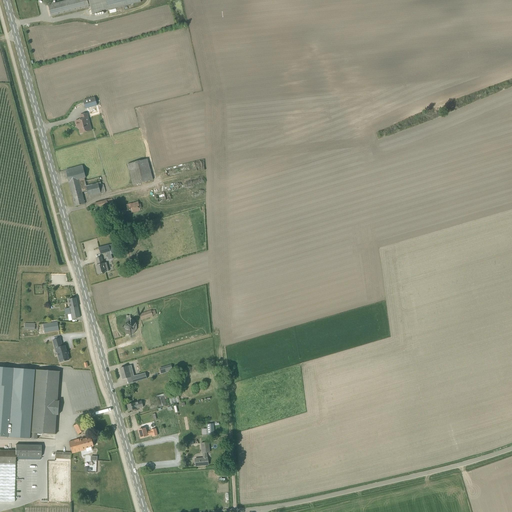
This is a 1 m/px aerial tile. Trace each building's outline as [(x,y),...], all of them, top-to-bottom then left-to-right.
[(87,0),(69,0),(54,4),(52,4),(48,5),(51,16),(89,7),(87,0)] [(88,0),(92,15),(141,2),(140,0),(88,0)] [(86,108),(97,105),(95,97),(84,100),(86,108)] [(90,131),(87,122),(89,122),(87,113),(80,115),(81,120),(75,121),(77,126),(78,126),(81,133),(90,131)] [(149,165),(148,159),(127,164),(133,185),(153,180),(151,173),(149,165)] [(86,178),(83,165),(66,170),(75,206),(85,204),(82,192),(87,190),(89,196),(101,193),(98,183),(100,183),(99,178),(87,181),(85,181),(84,178),(86,178)] [(165,195),(164,192),(156,194),(158,203),(166,200),(166,201),(171,200),(170,193),(165,195)] [(96,211),(114,205),(112,199),(94,204),(96,211)] [(139,204),(138,202),(119,207),(121,216),(140,211),(140,209),(142,208),(140,204),(139,204)] [(124,238),(126,245),(134,243),(132,236),(124,238)] [(116,253),(113,244),(108,245),(99,247),(101,254),(106,252),(107,256),(111,255),(116,253)] [(102,260),(101,257),(96,258),(98,265),(96,265),(98,274),(109,271),(107,263),(106,263),(103,264),(102,260)] [(76,298),(68,300),(70,308),(71,314),(72,319),(80,317),(78,307),(76,298)] [(154,308),(140,312),(142,318),(156,314),(154,308)] [(129,335),(130,335),(134,333),(137,329),(137,324),(134,320),(130,318),(130,316),(126,316),(126,323),(125,324),(124,324),(124,325),(124,326),(124,327),(124,328),(125,329),(126,330),(125,334),(126,334),(125,335),(125,336),(126,334),(129,334),(129,335)] [(59,331),(58,322),(43,324),(44,333),(52,332),(59,331)] [(62,347),(60,338),(53,340),(56,353),(57,352),(60,362),(69,360),(67,355),(69,354),(68,348),(66,349),(65,346),(62,347)] [(123,379),(130,377),(129,375),(133,373),(131,365),(120,368),(123,379)] [(36,369),(31,432),(31,439),(37,439),(38,432),(55,434),(56,420),(57,415),(58,415),(59,401),(58,401),(60,371),(36,369)] [(133,382),(147,378),(145,374),(131,378),(133,382)] [(169,398),(179,396),(182,395),(180,389),(165,393),(166,399),(169,398)] [(164,396),(163,396),(157,398),(156,399),(159,407),(167,405),(164,396)] [(129,411),(137,409),(137,408),(143,406),(142,401),(127,405),(129,411)] [(78,434),(85,431),(81,422),(74,426),(78,434)] [(146,432),(145,428),(139,430),(141,438),(152,435),(153,436),(158,435),(156,428),(151,430),(151,431),(146,432)] [(94,446),(91,437),(84,439),(83,438),(69,442),(72,454),(86,450),(86,449),(87,452),(92,450),(93,449),(92,446),(94,446)] [(207,458),(207,452),(209,452),(209,442),(201,443),(202,453),(204,452),(204,458),(195,459),(196,466),(208,465),(208,458),(207,458)] [(15,445),(15,451),(16,457),(41,457),(41,445),(15,445)] [(16,457),(15,451),(0,450),(0,501),(15,502),(16,457)] [(115,490),(127,487),(122,468),(113,470),(114,476),(112,477),(115,490)]
